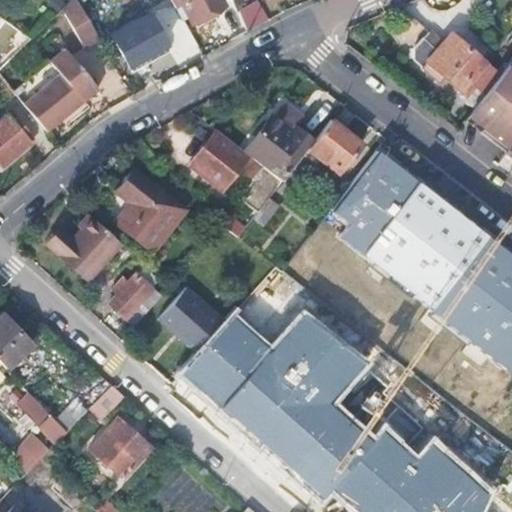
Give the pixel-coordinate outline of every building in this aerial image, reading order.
[(99,39),(77,0),(70,0),(62,9),(84,47),(99,39)] [(169,0),(176,12),(183,10),(191,24),(225,7),(221,0),(169,0)] [(261,24),(255,7),(235,15),(242,35),(261,24)] [(148,15),(110,36),(131,74),(169,53),(148,15)] [(412,63),(438,83),(441,78),(475,105),(484,94),(482,93),(495,75),(447,37),(434,53),(419,42),(410,52),(412,63)] [(23,103),(47,130),(78,102),(73,97),(78,93),(83,98),(97,85),(61,46),(46,60),(57,72),(23,103)] [(511,57),(484,94),(475,105),(468,114),(485,127),(510,147),(503,155),(504,156),(498,163),(511,173),(511,57)] [(283,104),(273,117),(272,116),(244,151),(270,172),(282,182),(308,149),(313,142),(294,129),(302,119),(283,104)] [(0,166),(1,168),(28,144),(14,127),(17,124),(7,113),(0,119),(0,166)] [(308,149),(339,173),(362,144),(331,119),(313,142),(308,149)] [(247,181),(234,198),(254,214),(278,183),(267,175),(257,169),(242,156),(241,158),(209,133),(181,167),(220,197),(230,184),(227,182),(230,178),(227,176),(232,169),(247,181)] [(123,148),(146,166),(155,156),(135,140),(124,146),(123,148)] [(363,256),(420,184),(376,150),(330,209),(348,223),(338,236),(363,256)] [(130,202),(114,223),(150,252),(182,211),(131,171),(116,191),(130,202)] [(448,326),(506,252),(420,184),(363,256),(429,308),(427,310),(448,326)] [(62,229),(47,245),(86,279),(120,242),(88,213),(77,226),(81,229),(72,239),(62,229)] [(238,237),(238,238),(245,229),(232,218),(225,227),(238,237)] [(225,227),(224,227),(215,236),(229,247),(238,237),(225,227)] [(511,256),(506,252),(448,326),(503,370),(511,359),(511,256)] [(274,269),(259,286),(272,297),(288,280),(274,269)] [(112,291),(118,297),(112,304),(132,323),(159,293),(161,296),(170,286),(161,278),(156,283),(142,270),(129,285),(123,279),(112,291)] [(289,291),(301,300),(307,292),(295,283),(289,291)] [(158,320),(198,355),(213,338),(226,324),(186,288),(158,320)] [(301,300),(327,320),(333,312),(324,305),(307,292),(301,300)] [(327,320),(343,333),(349,325),(333,312),(327,320)] [(0,364),(4,369),(30,344),(2,314),(0,315),(0,364)] [(198,355),(192,362),(216,382),(236,359),(213,338),(198,355)] [(254,376),(233,400),(277,438),(297,415),(254,376)] [(417,386),(424,392),(429,387),(422,381),(417,386)] [(111,385),(89,408),(101,419),(123,397),(111,385)] [(26,414),(19,421),(26,429),(32,423),(38,430),(40,429),(55,443),(66,432),(53,419),(27,392),(16,403),(26,414)] [(73,399),(53,419),(66,432),(86,411),(73,399)] [(117,419),(88,450),(122,480),(150,448),(117,419)] [(11,455),(28,470),(49,447),(31,431),(11,455)] [(376,434),(356,457),(370,468),(390,446),(376,434)] [(23,477),(36,489),(49,476),(35,464),(25,475),(23,477)] [(352,475),(326,505),(334,511),(382,511),(388,506),(352,475)] [(386,511),(409,511),(397,501),(386,511)]
